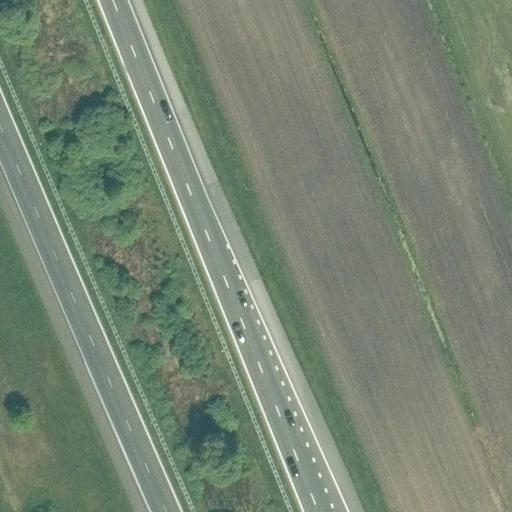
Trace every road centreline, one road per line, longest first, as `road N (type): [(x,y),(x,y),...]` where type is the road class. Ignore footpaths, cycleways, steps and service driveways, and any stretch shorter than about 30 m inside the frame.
road 1 (motorway): [(318,511),(113,0)]
road 2 (motorway): [(0,134),(165,511)]
